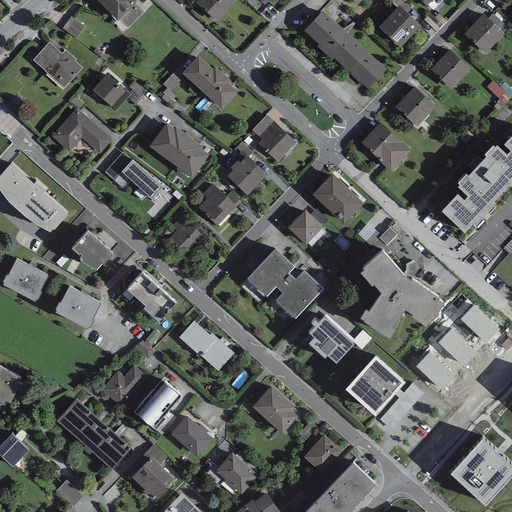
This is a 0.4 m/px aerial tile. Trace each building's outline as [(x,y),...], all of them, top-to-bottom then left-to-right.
[(94,0),(117,23),(121,19),(128,26),(143,12),(136,5),(139,2),(136,0),(94,0)] [(235,3),(231,0),(199,0),(197,3),(217,21),(235,3)] [(443,0),(419,0),(432,12),(443,0)] [(420,27),(399,7),(379,28),(400,48),(420,27)] [(386,70),(323,12),(304,32),(368,89),(386,70)] [(504,35),(484,15),(465,35),(485,55),(504,35)] [(73,18),(64,31),(78,41),(86,28),(73,18)] [(62,54),(49,43),(33,61),(64,88),(82,69),(75,62),(76,60),(65,50),(62,54)] [(470,70),(450,50),(430,70),(451,90),(470,70)] [(212,69),(198,56),(182,75),(222,110),(237,93),(228,85),(231,81),(215,66),(212,69)] [(130,96),(106,75),(92,91),(116,112),(130,96)] [(434,107),(414,88),(397,107),(416,126),(434,107)] [(112,140),(76,108),(51,137),(70,152),(82,138),(100,154),(112,140)] [(274,121),(267,115),(252,130),(259,137),(274,121)] [(296,143),(274,121),(259,137),(263,140),(258,145),(277,163),(296,143)] [(175,129),(167,123),(150,147),(193,179),(210,156),(201,150),(204,147),(176,127),(175,129)] [(410,150),(381,123),(361,143),(391,171),(410,150)] [(511,137),(504,146),(510,153),(507,156),(497,148),(495,150),(493,148),(485,156),(487,158),(469,178),(466,175),(457,185),(459,188),(458,189),(468,199),(464,203),(457,196),(441,213),(465,234),(473,226),(476,229),(483,221),(479,217),(485,212),(489,216),(495,209),(491,205),(511,182),(511,137)] [(33,173),(11,154),(0,167),(0,184),(8,196),(33,216),(50,227),(69,206),(46,185),(48,181),(36,170),(33,173)] [(267,175),(247,156),(241,162),(239,160),(230,169),(232,171),(226,176),(247,196),(267,175)] [(162,188),(132,161),(114,181),(122,188),(130,180),(152,200),(162,188)] [(364,204),(333,175),(312,195),(343,225),(364,204)] [(226,197),(213,185),(201,197),(205,201),(199,207),(218,225),(236,206),(226,197)] [(241,201),(231,191),(226,197),(236,206),(241,201)] [(323,227),(305,211),(288,228),(306,245),(323,227)] [(205,239),(181,217),(172,226),(177,231),(169,240),(188,257),(205,239)] [(112,248),(87,225),(72,242),(79,249),(80,248),(82,250),(81,251),(80,252),(80,254),(81,255),(95,264),(102,257),(103,258),(112,248)] [(388,247),(396,236),(389,230),(381,241),(388,247)] [(294,268),(275,250),(246,280),(267,299),(277,289),(282,294),(275,301),(295,320),(324,290),(304,271),(295,280),(289,274),(294,268)] [(49,269),(17,252),(8,268),(6,268),(2,275),(4,276),(3,278),(35,295),(36,293),(38,294),(42,286),(40,285),(49,269)] [(403,278),(382,254),(362,270),(364,273),(360,275),(372,289),(374,287),(381,296),(368,314),(365,312),(361,321),(364,323),(364,324),(385,339),(386,338),(389,340),(395,333),(392,331),(405,312),(413,317),(411,319),(426,329),(429,325),(430,326),(439,316),(438,316),(444,306),(438,303),(439,301),(412,282),(411,283),(403,278)] [(175,298),(141,267),(128,282),(128,283),(127,285),(145,302),(144,304),(160,318),(164,314),(162,312),(175,298)] [(101,297),(69,280),(60,296),(58,296),(54,303),(56,304),(55,306),(87,323),(88,321),(90,321),(94,314),(92,313),(101,297)] [(473,305),(460,319),(486,343),(499,330),(473,305)] [(210,333),(194,319),(179,335),(200,353),(218,368),(234,351),(212,331),(210,333)] [(326,322),(323,320),(320,323),(320,322),(319,323),(315,320),(312,324),(315,327),(309,333),(315,338),(312,341),(336,363),(352,345),(326,321),(326,322)] [(450,327),(437,341),(463,365),(476,351),(450,327)] [(427,351),(414,365),(439,389),(453,375),(427,351)] [(404,385),(375,359),(346,392),(375,418),(404,385)] [(0,395),(5,399),(7,396),(10,398),(18,382),(20,383),(23,379),(19,377),(21,373),(10,367),(10,366),(0,360),(0,395)] [(124,374),(118,369),(100,387),(117,402),(126,392),(129,395),(148,376),(135,363),(124,374)] [(181,392),(162,376),(134,409),(153,425),(181,392)] [(295,403),(271,382),(252,403),(282,428),(297,412),(292,407),(295,403)] [(401,397),(402,398),(380,421),(392,431),(425,395),(413,384),(401,397)] [(131,445),(76,396),(57,418),(112,467),(131,445)] [(213,439),(187,416),(171,434),(197,457),(213,439)] [(318,426),(311,419),(299,432),(306,438),(318,426)] [(12,430),(0,441),(0,449),(12,462),(28,446),(12,430)] [(324,432),(303,455),(322,472),(343,449),(324,432)] [(511,462),(481,435),(450,470),(485,502),(511,471),(511,462)] [(257,472),(232,450),(215,468),(241,492),(257,472)] [(443,455),(422,478),(427,482),(448,459),(443,455)] [(173,480),(152,458),(132,478),(153,500),(173,480)] [(353,463),(307,511),(350,511),(375,486),(353,463)] [(76,506),(84,497),(67,482),(59,491),(76,506)] [(200,511),(182,493),(163,511),(200,511)] [(253,501),(237,511),(279,511),(266,493),(254,502),(253,501)]
